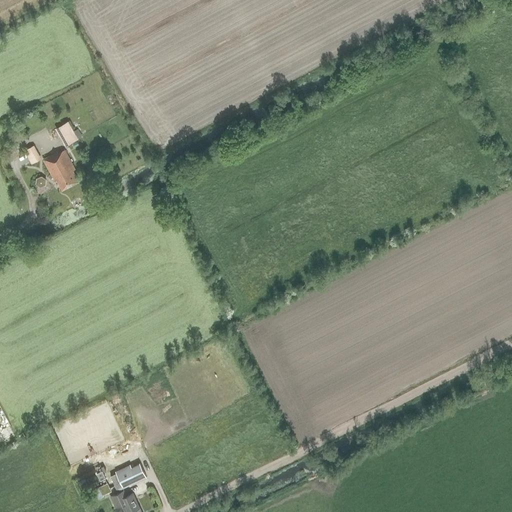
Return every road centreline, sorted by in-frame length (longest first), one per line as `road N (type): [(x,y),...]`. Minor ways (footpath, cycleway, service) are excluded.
road 1 (track): [(187,511),(511,346)]
road 2 (track): [(0,236),(31,215),(14,153),(43,134)]
